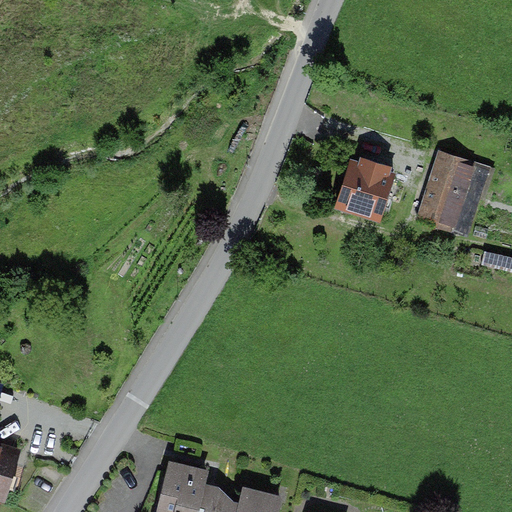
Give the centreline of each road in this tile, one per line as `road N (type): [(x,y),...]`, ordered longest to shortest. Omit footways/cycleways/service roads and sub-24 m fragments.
road 1 (residential): [(340,0),(241,227),(70,511)]
road 2 (track): [(325,34),(188,0)]
